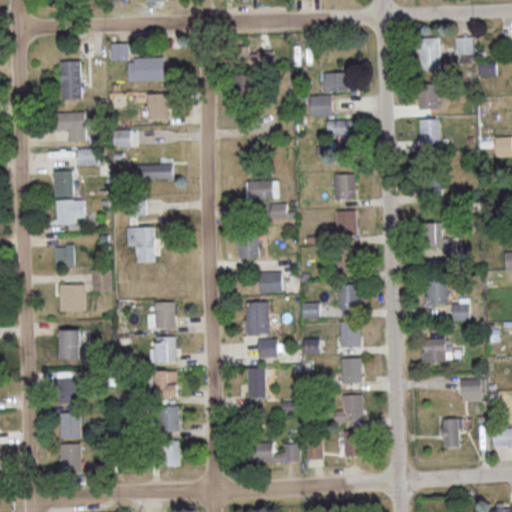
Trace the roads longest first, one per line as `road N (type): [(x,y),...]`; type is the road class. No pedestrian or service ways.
road 1 (residential): [(401,511),(383,0)]
road 2 (residential): [(31,511),(17,0)]
road 3 (residential): [(215,511),(203,0)]
road 4 (residential): [(346,482),(31,495)]
road 5 (residential): [(326,16),(19,27)]
road 6 (residential): [(511,10),(326,16)]
road 7 (residential): [(511,474),(346,482)]
